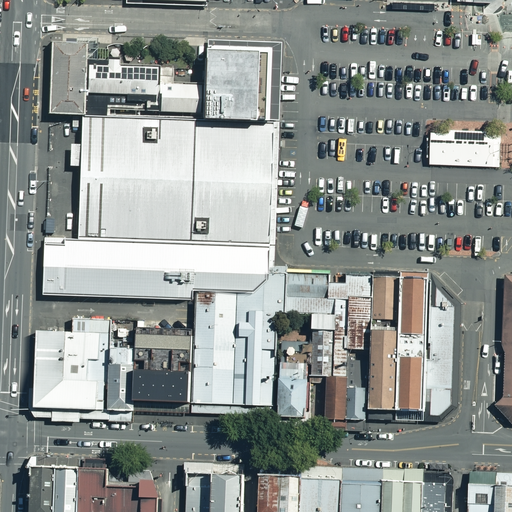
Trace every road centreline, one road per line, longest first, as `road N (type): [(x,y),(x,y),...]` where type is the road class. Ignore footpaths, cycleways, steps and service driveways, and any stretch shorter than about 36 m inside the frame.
road 1 (unclassified): [(511,451),(0,434)]
road 2 (secondary): [(0,401),(16,0)]
